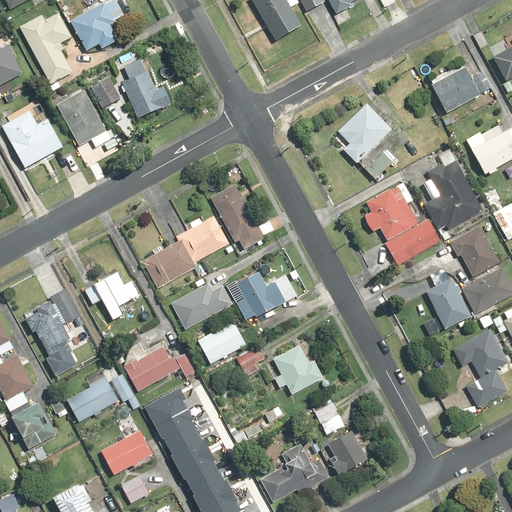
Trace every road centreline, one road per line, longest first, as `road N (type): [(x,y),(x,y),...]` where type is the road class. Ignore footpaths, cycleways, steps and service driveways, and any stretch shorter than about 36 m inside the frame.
road 1 (residential): [(250,118),(441,471)]
road 2 (residential): [(0,254),(250,118)]
road 3 (residential): [(250,118),(467,0)]
road 4 (residential): [(185,0),(250,118)]
